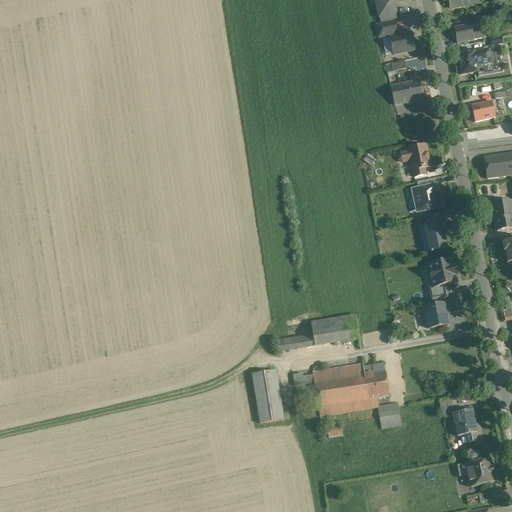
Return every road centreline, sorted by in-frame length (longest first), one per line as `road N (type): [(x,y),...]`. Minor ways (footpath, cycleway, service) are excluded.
road 1 (residential): [(458,149),(511,428)]
road 2 (residential): [(426,0),(458,149)]
